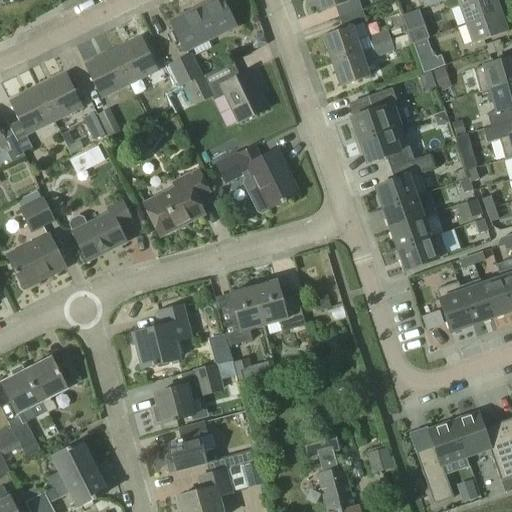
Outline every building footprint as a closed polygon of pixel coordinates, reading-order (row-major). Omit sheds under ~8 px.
[(314,0),(319,12),(348,1),(348,0),(314,0)] [(421,0),(424,8),(447,0),(421,0)] [(478,0),(459,7),(466,26),(501,14),(511,10),(511,0),(498,5),(496,0),(478,0)] [(230,29),(216,1),(192,13),(167,25),(181,53),(230,29)] [(366,22),(362,10),(339,18),(343,29),(322,37),(331,63),(391,41),(387,31),(356,42),(351,27),(366,22)] [(511,21),(511,10),(501,14),(466,26),(473,46),(508,34),(505,24),(511,21)] [(401,16),(407,31),(407,32),(422,27),(416,11),(401,16)] [(393,36),(407,31),(401,16),(401,15),(389,19),(393,29),(390,30),(393,36)] [(391,41),(331,63),(339,88),(369,78),(363,62),(412,46),(408,35),(391,41)] [(112,52),(129,86),(157,72),(141,38),(112,52)] [(439,66),(432,48),(419,54),(425,71),(439,66)] [(100,100),(129,86),(112,52),(84,66),(100,100)] [(201,77),(203,77),(192,54),(169,66),(179,88),(184,86),(201,77)] [(489,90),(511,83),(511,59),(474,70),(480,94),(489,91),(489,90)] [(203,78),(203,77),(201,77),(184,86),(194,106),(212,97),(214,100),(225,95),(240,124),(268,110),(250,72),(238,78),(232,64),(203,78)] [(452,85),(445,66),(433,70),(440,89),(452,85)] [(425,90),(437,86),(431,70),(419,74),(425,90)] [(66,75),(38,89),(54,123),(82,109),(66,75)] [(511,83),(489,90),(489,91),(496,113),(511,108),(511,83)] [(38,89),(9,103),(25,136),(54,123),(38,89)] [(402,127),(394,105),(397,104),(392,89),(368,97),(373,111),(351,119),(354,129),(352,130),(356,143),(402,127)] [(120,132),(110,110),(99,116),(109,137),(120,132)] [(449,122),(445,111),(434,115),(438,125),(449,122)] [(95,113),(84,118),(95,141),(106,136),(95,113)] [(466,133),(462,119),(452,122),(456,136),(466,133)] [(414,161),(402,127),(356,143),(360,155),(363,154),(366,164),(386,157),(390,169),(414,161)] [(146,128),(140,141),(151,145),(154,139),(158,141),(160,134),(146,128)] [(0,148),(1,151),(8,148),(0,130),(0,148)] [(468,133),(456,137),(467,169),(477,167),(477,164),(480,164),(478,156),(475,157),(468,133)] [(511,135),(499,139),(505,162),(511,159),(511,135)] [(260,158),(254,146),(215,165),(224,184),(242,175),(244,179),(243,184),(257,213),(259,213),(298,194),(290,177),(286,179),(273,152),(260,158)] [(98,147),(86,153),(93,168),(105,161),(98,147)] [(451,172),(454,181),(466,177),(463,168),(451,172)] [(479,180),(475,169),(467,172),(471,183),(479,180)] [(208,193),(198,172),(173,184),(176,190),(145,205),(161,236),(204,215),(196,200),(208,193)] [(417,198),(426,195),(418,173),(375,188),(382,210),(417,198)] [(472,191),(468,180),(461,182),(465,194),(472,191)] [(55,222),(43,197),(20,209),(31,234),(55,222)] [(487,211),(495,208),(490,197),(483,200),(487,211)] [(382,210),(390,230),(424,218),(417,198),(382,210)] [(481,215),(476,200),(457,206),(463,221),(481,215)] [(132,224),(121,202),(107,210),(110,215),(88,227),(84,219),(79,217),(71,221),(70,226),(74,234),(72,234),(87,263),(125,243),(119,231),(132,224)] [(495,208),(487,211),(491,223),(499,220),(495,208)] [(424,218),(390,230),(397,250),(431,238),(431,237),(424,218)] [(487,232),(483,220),(476,223),(480,234),(487,232)] [(440,234),(431,237),(431,238),(397,250),(404,272),(448,256),(440,234)] [(511,248),(511,242),(510,236),(502,239),(506,250),(511,248)] [(65,268),(49,237),(7,257),(24,289),(65,268)] [(471,257),(474,265),(485,261),(482,253),(471,257)] [(474,265),(471,257),(460,261),(462,269),(474,265)] [(511,268),(499,273),(500,278),(501,278),(511,308),(511,268)] [(493,319),(511,312),(511,308),(501,278),(500,278),(482,284),(481,285),(493,319)] [(473,327),(493,319),(481,285),(482,284),(480,280),(460,287),(459,287),(473,327)] [(276,282),(253,289),(264,328),(278,324),(281,334),(305,327),(297,300),(282,304),(276,282)] [(459,287),(460,287),(458,283),(436,290),(451,334),(473,327),(459,287)] [(264,328),(253,289),(230,295),(236,316),(221,321),(228,348),(253,341),(250,331),(264,328)] [(190,338),(182,307),(158,313),(162,327),(132,335),(141,369),(179,359),(174,342),(190,338)] [(423,318),(427,330),(443,325),(440,317),(435,314),(423,318)] [(26,373),(42,403),(43,403),(48,413),(56,409),(53,402),(51,403),(49,399),(66,391),(66,390),(81,383),(69,360),(55,367),(51,360),(26,373)] [(42,403),(26,373),(25,373),(22,367),(12,372),(15,378),(1,385),(16,416),(17,416),(18,418),(8,423),(11,427),(10,428),(20,447),(26,459),(40,451),(26,424),(35,420),(29,409),(42,403)] [(222,390),(216,367),(195,373),(198,384),(186,387),(156,395),(160,407),(154,409),(158,423),(163,422),(164,424),(194,416),(190,398),(201,395),(202,396),(222,390)] [(511,490),(511,453),(501,423),(484,429),(478,414),(454,423),(466,457),(489,449),(505,493),(511,490)] [(511,419),(501,423),(511,453),(511,419)] [(466,457),(454,423),(429,432),(434,447),(416,453),(434,505),(454,499),(442,466),(466,457)] [(208,436),(205,424),(179,431),(182,441),(178,442),(179,443),(169,446),(173,458),(166,460),(170,474),(219,461),(212,435),(208,436)] [(0,453),(1,456),(20,447),(10,428),(0,432),(0,453)] [(339,451),(334,432),(303,440),(308,459),(319,456),(323,473),(317,474),(327,511),(358,511),(357,507),(353,508),(343,467),(337,468),(333,452),(339,451)] [(54,490),(94,469),(82,444),(53,459),(60,473),(48,479),(54,490)] [(393,469),(388,449),(367,454),(372,474),(393,469)] [(0,477),(10,472),(1,456),(0,453),(0,477)] [(264,484),(259,463),(241,468),(247,489),(264,484)] [(107,494),(94,469),(54,490),(59,500),(71,494),(78,509),(107,494)] [(201,492),(177,499),(180,511),(218,511),(215,498),(218,498),(232,494),(231,493),(226,472),(198,479),(201,492)] [(459,504),(478,497),(472,481),(452,489),(459,504)] [(0,511),(16,511),(10,499),(9,499),(3,488),(0,489),(0,511)] [(39,496),(36,488),(21,496),(25,503),(39,496)] [(54,511),(45,494),(26,504),(29,511),(54,511)]
